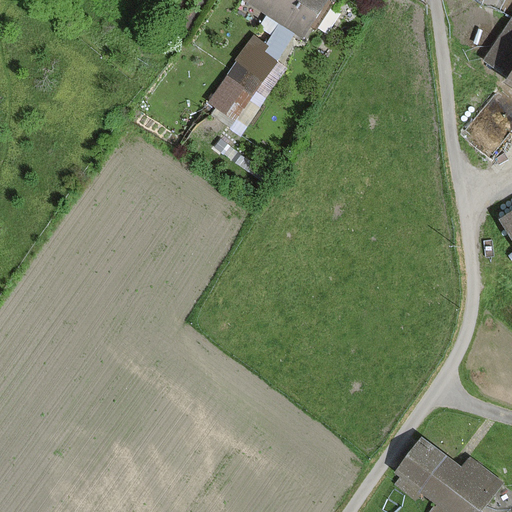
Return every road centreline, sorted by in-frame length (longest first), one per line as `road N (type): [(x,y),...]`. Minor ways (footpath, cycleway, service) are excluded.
road 1 (unclassified): [(463,190),(468,283),(453,364),(349,511)]
road 2 (unclassified): [(434,0),(463,190)]
